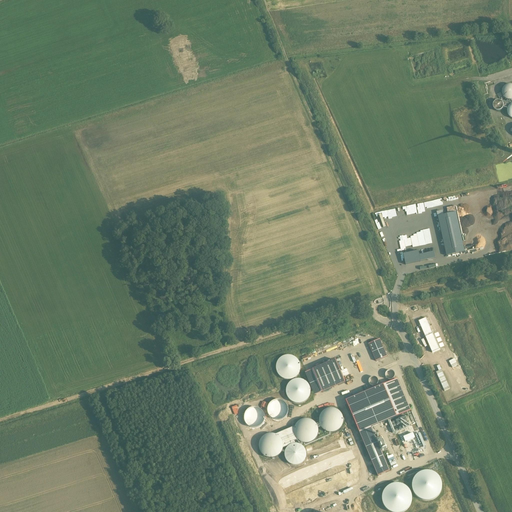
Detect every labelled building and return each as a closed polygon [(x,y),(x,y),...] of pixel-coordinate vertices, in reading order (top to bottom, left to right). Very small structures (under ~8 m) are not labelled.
[(511,86),(509,86),(507,86),(505,88),(504,89),(503,92),(503,94),(504,96),(505,98),(507,99),(510,99),(511,99),(511,98),(511,86)] [(497,111),(499,111),(500,110),(502,110),(503,108),(503,107),(503,105),(503,103),(502,102),(500,101),(499,101),(497,101),(495,101),(494,102),(493,104),(493,106),(493,107),(494,109),(495,110),(497,111)] [(446,256),(464,252),(456,213),(438,217),(446,256)] [(418,251),(403,255),(406,265),(421,262),(419,256),(418,251)] [(419,256),(421,262),(436,259),(434,252),(419,256)] [(426,318),(418,322),(432,353),(440,349),(426,318)] [(375,362),(388,356),(380,339),(367,345),(375,362)] [(285,380),(289,380),(293,380),(296,377),(299,374),(300,370),(300,366),(299,362),(296,359),(292,357),(288,356),(284,356),(281,358),(278,360),(277,363),(276,367),(276,370),(277,373),(279,376),(281,379),(285,380)] [(314,369),(325,391),(347,381),(336,359),(314,369)] [(348,399),(378,474),(391,469),(373,425),(412,410),(399,378),(348,399)] [(294,404),(299,404),(303,403),(306,401),(309,398),(310,394),(310,390),(308,386),(306,382),(302,380),(298,380),(294,380),(291,382),(288,384),(286,387),(285,390),(286,394),(287,397),(289,400),(291,402),(294,404)] [(276,416),(279,408),(274,406),(271,414),(276,416)] [(327,433),(332,433),(336,432),(339,430),(342,426),(343,422),(343,418),(342,414),(339,411),(335,409),(331,408),(327,409),(324,410),(321,413),(319,416),(319,419),(319,423),(320,426),(322,429),(324,431),(327,433)] [(302,443),(307,443),(311,442),(314,440),(317,437),(318,433),(318,429),(317,425),(314,422),(310,419),(306,419),(302,419),(299,421),(296,423),(294,426),(294,430),(294,433),(295,436),(297,439),(299,441),(302,443)] [(418,429),(401,436),(404,444),(421,437),(418,429)] [(267,458),(272,459),(276,458),(279,455),(282,452),(283,448),(283,444),(281,440),(279,437),(275,435),(271,434),(267,434),(264,436),(261,438),(259,441),(258,445),(259,448),(260,452),(262,454),(264,457),(267,458)] [(296,466),(299,465),(302,463),(305,460),(306,457),(306,453),(305,449),(302,447),(299,445),(296,444),(292,444),(289,446),(286,448),(285,451),(284,455),(285,458),(286,461),(289,464),(292,465),(296,466)] [(336,492),(339,491),(342,489),(345,486),(346,483),(346,479),(345,476),(342,473),(339,471),(336,470),(332,471),(329,472),(326,474),(325,478),(324,481),(325,484),(326,488),(329,490),(332,491),(336,492)] [(427,501),(432,500),(436,498),(440,494),(442,489),(442,484),(440,479),(437,475),(433,472),(429,471),(423,471),(419,473),(415,476),(413,481),(412,485),(412,490),(414,495),(418,498),(422,500),(427,501)] [(314,501),(318,500),(321,498),(323,495),(324,492),(324,488),(323,485),(321,482),(318,480),(314,479),(311,480),(308,481),(305,484),(303,487),(303,490),(303,494),(305,497),(308,499),(311,501),(314,501)] [(403,511),(406,511),(410,507),(412,502),(412,497),(410,492),(407,488),(403,485),(399,484),(393,484),(389,486),(385,489),(383,493),(382,498),(382,503),(384,507),(388,511),(389,511),(403,511)]
